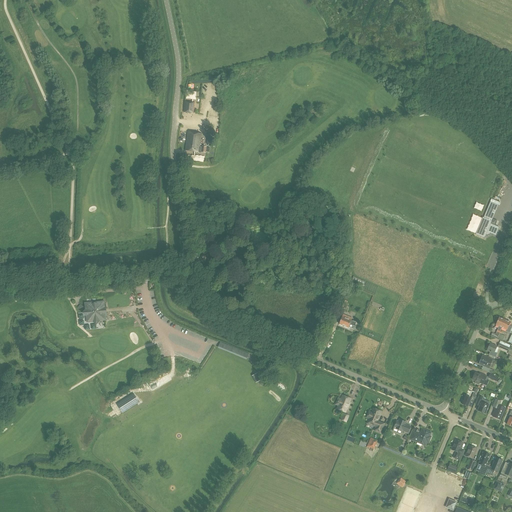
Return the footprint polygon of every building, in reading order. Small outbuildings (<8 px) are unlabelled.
[(194,113),(195,103),(185,102),(184,112),(194,113)] [(185,150),(201,153),(202,152),(206,153),(207,147),(202,146),(202,147),(199,147),(201,134),(188,132),(185,150)] [(499,194),(497,199),(502,201),(502,199),(506,200),(505,202),(508,203),(510,198),(499,194)] [(490,233),(495,235),(499,227),(490,224),(498,205),(491,202),(484,218),(483,217),(476,234),(484,238),(486,234),(487,235),(489,234),(490,233)] [(340,308),(344,309),(348,301),(343,299),(340,308)] [(104,303),(103,302),(87,304),(86,305),(86,309),(82,306),(79,309),(84,313),(87,316),(87,321),(89,322),(93,321),(97,324),(100,321),(104,320),(105,319),(105,313),(104,313),(104,309),(104,303)] [(339,324),(349,328),(349,327),(354,329),(355,326),(356,322),(352,321),(351,321),(352,319),(343,315),(339,324)] [(497,332),(499,333),(500,330),(501,327),(505,320),(499,317),(496,325),(499,326),(497,332)] [(505,320),(501,327),(507,330),(510,322),(505,320)] [(487,346),(486,348),(487,349),(487,351),(491,353),(492,352),(494,353),(497,346),(490,343),(489,346),(488,346),(487,346)] [(498,347),(508,351),(508,350),(509,347),(499,343),(498,347)] [(483,355),(479,364),(485,367),(484,370),(483,370),(491,374),(493,370),(489,368),(492,361),(492,359),(483,355)] [(252,376),(256,383),(264,379),(260,372),(252,376)] [(475,373),(472,380),(475,381),(475,382),(475,383),(478,385),(480,384),(480,383),(483,384),(486,376),(482,374),(482,376),(475,373)] [(122,413),(139,402),(133,393),(117,404),(122,413)] [(472,405),(476,395),(473,394),(471,398),(465,396),(462,404),(468,406),(469,404),(472,405)] [(337,408),(345,412),(346,409),(347,409),(349,405),(348,405),(350,399),(342,396),(341,399),(339,398),(338,399),(336,403),(336,404),(338,405),(337,408)] [(478,410),(486,413),(489,405),(482,402),(483,398),(479,396),(476,402),(480,404),(478,410)] [(493,417),(500,420),(505,408),(499,406),(501,401),(496,399),(492,407),(496,408),(493,417)] [(369,412),(368,412),(366,416),(367,417),(369,418),(367,421),(376,425),(374,430),(380,433),(384,424),(377,421),(378,418),(379,415),(381,412),(373,408),(371,413),(369,412)] [(340,420),(346,422),(348,416),(343,413),(340,420)] [(402,431),(402,430),(408,432),(410,427),(404,424),(405,422),(399,419),(398,422),(396,421),(394,427),(396,427),(395,428),(402,431)] [(339,433),(343,428),(337,422),(333,426),(339,433)] [(418,442),(418,441),(425,443),(426,441),(427,441),(429,437),(428,436),(429,432),(422,429),(420,435),(413,432),(411,439),(418,442)] [(371,438),(368,446),(374,449),(377,441),(371,438)] [(453,458),(460,460),(464,450),(460,449),(463,443),(456,440),(452,450),(456,451),(453,458)] [(465,456),(473,459),(477,448),(470,445),(465,456)] [(479,460),(480,460),(476,469),(486,473),(488,466),(485,465),(490,455),(489,455),(489,453),(484,452),(484,453),(483,452),(482,456),(480,456),(479,460)] [(488,466),(486,473),(492,475),(494,470),(497,472),(499,468),(500,468),(502,464),(501,464),(502,460),(501,460),(502,459),(497,457),(497,458),(496,458),(492,468),(488,466)] [(471,460),(467,469),(472,471),(475,461),(471,460)] [(500,477),(506,480),(508,475),(511,477),(511,475),(511,464),(509,463),(506,470),(503,468),(500,477)] [(450,464),(447,470),(455,474),(457,468),(450,464)] [(464,476),(470,479),(473,473),(467,470),(464,476)] [(397,483),(402,487),(406,482),(401,478),(397,483)] [(494,488),(501,491),(504,484),(497,481),(494,488)] [(449,499),(446,507),(450,509),(449,511),(467,511),(455,507),(456,502),(449,499)]
